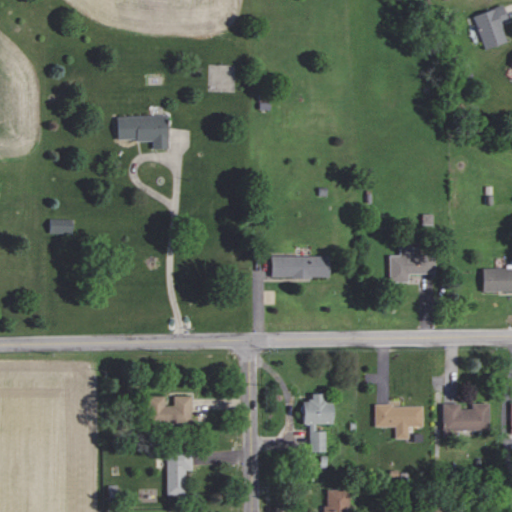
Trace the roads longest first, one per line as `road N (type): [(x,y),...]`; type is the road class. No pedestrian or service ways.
road 1 (secondary): [(0,344),(511,335)]
road 2 (tertiary): [(248,340),(249,511)]
